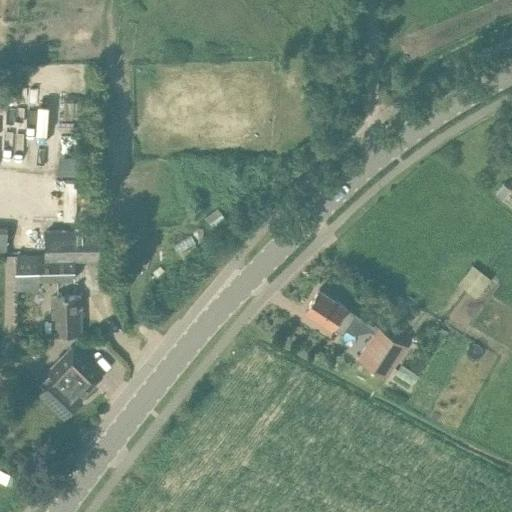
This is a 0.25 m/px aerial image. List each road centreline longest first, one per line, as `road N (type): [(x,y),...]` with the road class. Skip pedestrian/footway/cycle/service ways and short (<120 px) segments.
road 1 (tertiary): [(63,511),(210,320),(390,148)]
road 2 (tertiary): [(390,148),(511,70)]
road 3 (track): [(366,0),(372,125)]
